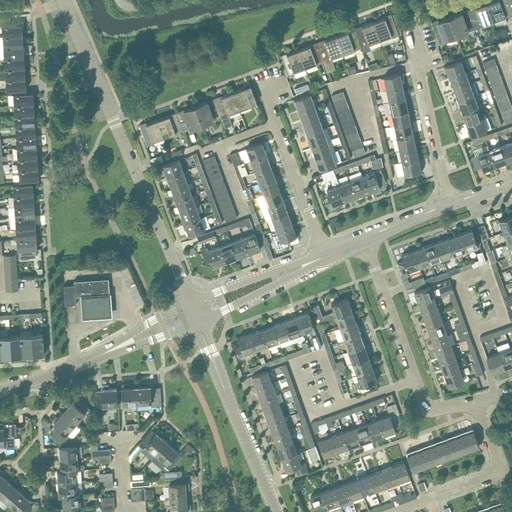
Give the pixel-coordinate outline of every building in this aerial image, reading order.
[(493,21),(511,14),(506,0),(495,0),(487,3),(493,21)] [(474,28),(493,21),(487,3),(468,10),(474,28)] [(456,35),(474,28),(468,10),(449,17),(456,35)] [(398,35),(391,14),(390,14),(391,16),(373,22),(380,40),(397,33),(398,35)] [(456,35),(449,17),(432,23),(432,22),(431,22),(439,43),(440,43),(439,41),(456,35)] [(10,25),(10,18),(0,18),(0,26),(2,26),(3,37),(22,35),(22,24),(10,25)] [(371,49),(369,44),(380,40),(373,22),(355,29),(361,47),(362,47),(364,52),(371,49)] [(343,54),(361,47),(355,29),(336,36),(343,54)] [(487,37),(486,38),(489,45),(500,41),(497,34),(491,36),(487,37)] [(3,47),(23,46),(22,35),(3,37),(3,47)] [(328,72),(336,69),(331,58),(343,54),(336,36),(317,43),(324,61),(328,72)] [(305,68),(324,61),(317,43),(298,50),(305,68)] [(4,58),(24,57),(23,46),(3,47),(0,47),(0,58),(4,58)] [(305,68),(298,50),(281,56),(281,54),(280,55),(288,76),(289,76),(288,74),(305,68)] [(393,54),(387,56),(391,66),(396,64),(393,54)] [(5,69),(25,67),(24,57),(4,58),(5,69)] [(485,69),(496,65),(494,58),(483,62),(485,69)] [(449,78),(465,72),(461,60),(445,66),(449,78)] [(487,74),(498,70),(496,65),(485,69),(487,74)] [(6,80),(25,78),(25,67),(5,69),(6,80)] [(489,79),(500,75),(498,70),(487,74),(489,79)] [(454,90),(470,84),(465,72),(449,78),(454,90)] [(386,89),(403,86),(400,73),(383,77),(386,89)] [(491,85),(502,81),(500,75),(489,79),(491,85)] [(6,91),(16,90),(26,89),(25,78),(6,80),(6,91)] [(493,90),(504,87),(502,81),(491,85),(493,90)] [(258,105),(250,84),(249,84),(250,86),(232,92),(239,110),(256,103),(257,105),(258,105)] [(458,101),(474,96),(470,84),(454,90),(458,101)] [(389,102),(405,98),(403,86),(386,89),(389,102)] [(495,96),(506,92),(504,87),(493,90),(495,96)] [(334,102),(345,98),(343,91),(331,95),(334,102)] [(14,105),(34,104),(33,93),(33,92),(13,94),(14,105)] [(232,125),(228,114),(239,110),(232,92),(213,99),(219,117),(221,116),(225,128),(232,125)] [(497,102),(508,98),(506,92),(495,96),(497,102)] [(298,111),(315,105),(310,93),(294,99),(298,111)] [(462,113),(478,107),(474,96),(458,101),(462,113)] [(336,107),(347,103),(345,98),(334,102),(336,107)] [(391,114),(408,111),(405,98),(389,102),(391,114)] [(499,107),(510,103),(508,98),(497,102),(499,107)] [(201,124),(219,117),(213,99),(194,106),(201,124)] [(338,112),(349,108),(347,103),(336,107),(338,112)] [(501,113),(511,108),(511,107),(510,103),(499,107),(501,113)] [(14,116),(34,115),(34,104),(14,105),(14,116)] [(303,123),(319,117),(315,105),(298,111),(303,123)] [(182,131),(201,124),(194,106),(175,113),(182,131)] [(466,125),(482,119),(478,107),(462,113),(466,125)] [(340,118),(351,114),(349,108),(338,112),(340,118)] [(503,118),(511,115),(511,108),(501,113),(503,118)] [(394,126),(411,122),(408,111),(391,114),(394,126)] [(163,138),(182,131),(175,113),(157,120),(163,138)] [(498,127),(502,126),(497,113),(494,115),(498,127)] [(342,124),(353,120),(351,114),(340,118),(342,124)] [(15,127),(35,125),(34,115),(14,116),(15,127)] [(505,124),(511,121),(511,115),(503,118),(505,124)] [(307,135),(323,129),(319,117),(303,123),(307,135)] [(471,137),(482,132),(487,131),(482,119),(466,125),(471,137)] [(163,138),(157,120),(140,126),(140,124),(139,124),(147,146),(148,146),(147,144),(163,138)] [(344,129),(355,125),(353,120),(342,124),(344,129)] [(396,138),(413,135),(411,122),(394,126),(396,138)] [(16,137),(36,136),(35,125),(15,127),(16,137)] [(346,135),(357,130),(355,125),(344,129),(346,135)] [(311,146),(327,140),(323,129),(307,135),(311,146)] [(348,140),(359,136),(357,130),(346,135),(348,140)] [(399,150),(416,147),(413,135),(396,138),(399,150)] [(17,148),(36,147),(36,136),(16,137),(17,148)] [(350,146),(361,142),(359,136),(348,140),(350,146)] [(316,158),(332,152),(327,140),(311,146),(316,158)] [(250,160),(266,154),(262,142),(246,148),(250,160)] [(352,152),(363,148),(361,142),(350,146),(352,152)] [(506,163),(511,160),(511,142),(500,147),(506,163)] [(495,167),(487,145),(481,147),(484,153),(478,155),(478,154),(471,157),(475,168),(481,166),(483,171),(495,167)] [(490,151),(487,145),(495,167),(506,163),(500,147),(490,151)] [(17,159),(37,157),(36,147),(17,148),(17,159)] [(347,160),(351,158),(350,156),(346,147),(343,148),(347,160)] [(402,163),(419,159),(416,147),(399,150),(402,163)] [(354,157),(365,153),(363,148),(352,152),(354,157)] [(235,152),(229,154),(234,166),(240,164),(238,160),(235,152)] [(320,170),(336,164),(332,152),(316,158),(320,170)] [(255,173),(271,167),(266,154),(250,160),(255,173)] [(197,167),(201,165),(197,155),(193,157),(197,167)] [(205,166),(216,161),(214,155),(203,160),(205,166)] [(18,169),(38,168),(37,157),(17,159),(18,169)] [(167,178),(184,172),(179,159),(163,165),(167,178)] [(404,175),(421,171),(419,159),(402,163),(404,175)] [(207,171),(218,167),(216,161),(205,166),(207,171)] [(333,169),(335,173),(346,169),(345,165),(333,169)] [(209,177),(221,173),(218,167),(207,171),(209,177)] [(259,184),(275,178),(271,167),(255,173),(259,184)] [(19,180),(19,181),(39,179),(38,168),(18,169),(18,174),(13,174),(14,180),(19,180)] [(339,185),(335,173),(333,169),(321,173),(324,182),(331,180),(333,187),(327,189),(333,205),(345,201),(339,185)] [(381,169),(362,176),(368,192),(380,188),(379,184),(386,182),(381,169)] [(172,190),(188,184),(184,172),(167,178),(172,190)] [(211,183),(223,179),(221,173),(209,177),(211,183)] [(356,197),(368,192),(362,176),(351,181),(356,197)] [(264,196),(280,190),(275,178),(259,184),(264,196)] [(213,188),(225,184),(223,179),(211,183),(213,188)] [(345,201),(356,197),(351,181),(339,185),(345,201)] [(13,196),(33,195),(32,184),(33,184),(33,183),(12,185),(13,196)] [(176,201),(192,195),(188,184),(172,190),(176,201)] [(215,194),(227,190),(225,184),(213,188),(215,194)] [(218,200),(229,196),(227,190),(215,194),(218,200)] [(268,207),(284,201),(280,190),(264,196),(268,207)] [(14,206),(34,205),(33,195),(13,196),(14,206)] [(180,213),(196,207),(192,195),(176,201),(180,213)] [(220,205),(231,201),(229,196),(218,200),(220,205)] [(222,211),(233,207),(231,201),(220,205),(222,211)] [(272,218),(288,212),(284,201),(268,207),(272,218)] [(15,217),(35,216),(34,205),(14,206),(15,217)] [(184,224),(201,218),(196,207),(180,213),(184,224)] [(224,217),(235,212),(233,207),(222,211),(224,217)] [(226,222),(237,218),(235,212),(224,217),(226,222)] [(276,230),(292,224),(288,212),(272,218),(276,230)] [(219,214),(215,216),(217,220),(210,222),(212,227),(222,223),(219,214)] [(503,232),(511,228),(511,215),(499,220),(502,230),(503,232)] [(15,228),(35,227),(35,216),(15,217),(10,217),(11,228),(15,228)] [(252,226),(249,217),(237,222),(238,226),(239,228),(246,225),(247,228),(252,226)] [(189,236),(203,230),(205,230),(201,218),(184,224),(189,236)] [(295,223),(292,224),(276,230),(271,232),(277,249),(290,244),(288,239),(297,236),(295,232),(297,231),(295,223)] [(486,238),(489,237),(484,225),(477,228),(482,239),(486,238)] [(16,239),(36,237),(35,227),(15,228),(16,239)] [(507,244),(511,242),(511,228),(503,232),(507,244)] [(199,243),(209,239),(215,237),(215,235),(213,230),(197,236),(199,243)] [(459,234),(465,251),(478,246),(472,230),(459,234)] [(248,254),(261,249),(255,233),(242,238),(248,254)] [(459,234),(447,238),(453,255),(454,258),(466,253),(465,251),(459,234)] [(37,248),(36,237),(16,239),(17,250),(18,250),(19,258),(36,257),(35,249),(37,249),(37,248)] [(237,258),(248,254),(242,238),(231,242),(237,258)] [(442,259),(453,255),(447,238),(436,242),(442,259)] [(490,247),(486,238),(482,239),(485,249),(490,247)] [(225,263),(237,258),(231,242),(219,246),(225,263)] [(430,263),(442,259),(436,242),(424,247),(430,263)] [(506,257),(511,255),(511,242),(507,244),(502,246),(506,257)] [(225,263),(219,246),(208,250),(207,247),(201,249),(206,263),(212,261),(214,267),(225,263)] [(268,246),(264,248),(268,259),(272,258),(268,246)] [(412,251),(419,267),(430,263),(424,247),(412,251)] [(402,278),(409,275),(408,271),(419,267),(412,251),(401,255),(403,260),(397,263),(402,278)] [(471,268),(486,262),(482,252),(477,254),(479,260),(470,263),(471,268)] [(498,271),(495,261),(490,263),(493,272),(498,271)] [(499,273),(494,275),(497,284),(502,282),(499,273)] [(425,284),(423,280),(422,277),(411,282),(413,288),(425,284)] [(108,278),(97,279),(84,280),(74,281),(74,285),(64,285),(65,305),(76,304),(76,296),(77,296),(109,294),(108,278)] [(442,296),(449,294),(449,293),(454,291),(451,284),(439,288),(442,296)] [(507,294),(503,285),(498,286),(502,296),(507,294)] [(419,304),(434,298),(430,286),(415,292),(419,304)] [(111,318),(109,294),(77,296),(79,320),(111,318)] [(511,294),(503,298),(506,307),(511,305),(511,294)] [(336,316),(352,310),(348,298),(331,304),(334,311),(322,316),(318,305),(311,307),(316,323),(320,322),(336,316)] [(423,316),(438,310),(434,298),(419,304),(423,316)] [(340,328),(356,322),(352,310),(336,316),(340,328)] [(427,327),(443,322),(438,310),(423,316),(427,327)] [(303,333),(305,332),(314,329),(309,312),(297,316),(303,333)] [(291,337),(303,333),(297,316),(285,321),(291,337)] [(454,324),(456,330),(466,327),(463,317),(458,319),(459,322),(454,324)] [(280,341),(291,337),(285,321),(274,325),(280,341)] [(344,340),(360,334),(356,322),(340,328),(344,340)] [(431,339),(447,333),(443,322),(427,327),(431,339)] [(268,345),(280,341),(274,325),(262,329),(268,345)] [(511,325),(503,329),(505,333),(511,330),(511,325)] [(460,342),(466,340),(465,340),(470,338),(466,327),(456,330),(460,342)] [(256,350),(268,345),(262,329),(250,333),(256,350)] [(238,357),(244,355),(244,354),(256,350),(250,333),(238,337),(240,344),(234,347),(238,357)] [(436,351),(451,345),(447,333),(431,339),(436,351)] [(481,341),(493,337),(491,333),(479,337),(481,341)] [(44,354),(43,334),(42,334),(32,335),(33,354),(44,354)] [(348,351),(364,345),(360,334),(344,340),(348,351)] [(22,355),(33,354),(32,335),(21,336),(22,355)] [(12,356),(22,355),(21,336),(10,337),(12,356)] [(310,352),(321,347),(317,336),(312,338),(315,345),(308,347),(310,352)] [(0,345),(1,357),(12,356),(10,337),(0,337),(0,345)] [(308,347),(306,342),(301,344),(303,349),(296,352),(298,356),(310,352),(308,347)] [(352,363),(369,357),(364,345),(348,351),(352,363)] [(440,362),(455,357),(451,345),(436,351),(440,362)] [(504,368),(511,365),(511,353),(510,349),(499,353),(504,368)] [(492,372),(504,368),(499,353),(487,357),(492,372)] [(336,363),(333,357),(329,358),(333,370),(345,366),(343,360),(336,363)] [(357,375),(373,369),(369,357),(352,363),(357,375)] [(444,374),(459,369),(455,357),(440,362),(444,374)] [(476,376),(483,373),(479,362),(474,363),(472,364),(476,376)] [(251,373),(262,368),(261,364),(249,368),(251,373)] [(286,378),(290,376),(285,364),(281,365),(286,378)] [(342,380),(340,374),(347,372),(345,366),(333,370),(338,382),(342,380)] [(352,384),(354,389),(377,381),(373,369),(357,375),(359,382),(352,384)] [(448,386),(464,380),(459,369),(444,374),(448,386)] [(256,388),(271,382),(267,370),(252,376),(256,388)] [(290,389),(294,387),(290,376),(286,378),(290,389)] [(342,394),(348,391),(344,379),(342,380),(338,382),(342,394)] [(150,388),(150,382),(143,383),(143,386),(136,387),(138,404),(138,410),(151,409),(151,407),(162,406),(160,387),(150,388)] [(260,400),(276,394),(271,382),(256,388),(260,400)] [(129,387),(129,384),(122,384),(122,390),(116,391),(117,406),(117,409),(124,408),(123,405),(138,404),(136,387),(129,387)] [(109,389),(108,385),(102,386),(102,392),(96,392),(97,410),(103,410),(103,407),(117,406),(116,391),(116,388),(109,389)] [(288,403),(294,401),(294,400),(298,399),(294,387),(290,389),(292,396),(287,398),(288,403)] [(264,411),(280,405),(276,394),(260,400),(264,411)] [(373,405),(375,405),(384,401),(383,397),(371,401),(373,405)] [(91,410),(86,405),(78,399),(74,404),(69,399),(65,405),(68,407),(63,413),(76,424),(77,423),(85,414),(87,416),(91,410)] [(298,412),(302,411),(298,399),(294,400),(294,401),(298,412)] [(361,410),(373,405),(371,401),(359,405),(361,410)] [(269,423),(284,417),(280,405),(264,411),(269,423)] [(349,414),(361,410),(359,405),(348,409),(349,414)] [(384,413),(395,409),(394,405),(383,409),(384,413)] [(338,418),(349,414),(348,409),(336,414),(338,418)] [(307,422),(302,411),(298,412),(293,415),(295,421),(300,419),(302,424),(307,422)] [(402,423),(398,412),(390,416),(390,415),(378,419),(384,435),(395,431),(394,426),(402,423)] [(74,437),(80,430),(80,427),(76,424),(63,413),(58,418),(56,415),(51,421),(56,425),(52,429),(65,441),(69,436),(71,438),(74,437)] [(328,427),(334,425),(332,420),(338,418),(336,414),(325,418),(326,422),(328,427)] [(273,435),(288,429),(284,417),(269,423),(273,435)] [(315,433),(320,431),(318,425),(326,422),(325,418),(311,422),(315,433)] [(371,439),(384,435),(378,419),(366,424),(371,439)] [(307,436),(311,434),(307,422),(302,424),(307,436)] [(3,430),(3,424),(0,423),(0,444),(3,444),(4,450),(15,449),(14,435),(10,436),(9,429),(3,430)] [(360,443),(371,439),(366,424),(354,428),(360,443)] [(348,447),(360,443),(354,428),(343,432),(348,447)] [(479,446),(472,428),(467,430),(468,433),(461,436),(460,433),(459,433),(465,450),(466,451),(474,448),(474,447),(478,445),(479,446)] [(161,437),(164,434),(159,429),(155,434),(150,430),(138,444),(143,448),(145,445),(155,454),(167,441),(161,437)] [(277,446),(293,441),(288,429),(273,435),(277,446)] [(337,452),(348,447),(343,432),(331,436),(337,452)] [(465,450),(459,433),(454,435),(455,438),(448,440),(447,437),(446,438),(452,455),(453,454),(453,456),(461,453),(461,451),(465,450)] [(311,447),(315,446),(311,434),(307,436),(311,447)] [(324,456),(337,452),(331,436),(319,441),(324,456)] [(452,455),(446,438),(441,440),(442,442),(436,445),(435,442),(432,443),(439,460),(440,459),(441,460),(449,457),(448,456),(452,455)] [(167,441),(155,454),(151,459),(162,469),(164,466),(169,470),(180,456),(176,452),(180,448),(175,443),(172,446),(167,441)] [(281,458),(297,452),(293,441),(277,446),(281,458)] [(188,443),(184,448),(190,453),(194,449),(188,443)] [(439,460),(432,443),(429,444),(430,447),(423,450),(422,447),(419,448),(425,465),(428,464),(428,465),(436,462),(436,461),(439,460)] [(60,460),(77,458),(76,446),(69,446),(59,447),(60,460)] [(315,459),(320,458),(315,446),(311,447),(315,459)] [(425,465),(419,448),(416,449),(417,452),(411,454),(410,451),(406,453),(412,471),(413,471),(413,470),(415,469),(415,470),(423,467),(423,465),(425,465)] [(301,464),(297,452),(281,458),(286,470),(295,467),(297,473),(307,469),(305,462),(301,464)] [(78,465),(77,458),(60,460),(61,471),(74,470),(74,471),(78,471),(78,470),(85,470),(84,465),(78,465)] [(398,482),(400,481),(410,478),(404,462),(393,466),(398,482)] [(387,486),(398,482),(393,466),(381,471),(387,486)] [(0,491),(9,481),(4,477),(6,474),(1,470),(0,470),(0,491)] [(75,482),(74,471),(74,470),(61,471),(57,471),(58,484),(75,482)] [(375,490),(387,486),(381,471),(369,475),(375,490)] [(363,495),(375,490),(369,475),(358,479),(363,495)] [(183,483),(182,477),(165,479),(165,485),(168,485),(169,499),(186,497),(186,490),(189,490),(189,483),(183,483)] [(0,496),(8,503),(19,490),(14,486),(16,483),(11,479),(9,481),(0,491),(0,496)] [(351,499),(363,495),(358,479),(346,484),(351,499)] [(59,496),(63,496),(62,495),(76,494),(75,482),(58,484),(59,496)] [(420,492),(427,489),(424,482),(417,484),(420,492)] [(340,503),(351,499),(346,484),(334,488),(340,503)] [(328,507),(340,503),(334,488),(323,492),(328,507)] [(25,495),(19,490),(8,503),(18,511),(19,511),(20,511),(21,511),(27,511),(31,507),(27,503),(32,497),(27,492),(25,495)] [(146,500),(154,499),(153,490),(146,490),(146,500)] [(316,511),(325,508),(328,507),(323,492),(310,497),(316,511)] [(395,495),(394,492),(389,493),(392,502),(394,506),(405,502),(403,495),(402,493),(395,495)] [(408,496),(407,493),(403,495),(405,502),(417,498),(415,493),(408,496)] [(63,507),(80,506),(80,494),(76,494),(62,495),(63,496),(63,507)] [(187,504),(186,497),(169,499),(170,511),(185,511),(191,511),(190,504),(187,504)] [(505,511),(501,501),(496,503),(497,506),(490,509),(489,506),(483,508),(484,511),(480,511),(476,511),(476,510),(471,511),(505,511)] [(369,511),(377,511),(394,506),(392,502),(369,510),(369,511)]
